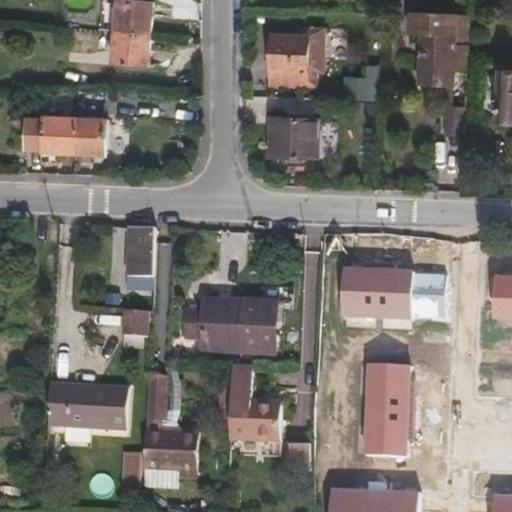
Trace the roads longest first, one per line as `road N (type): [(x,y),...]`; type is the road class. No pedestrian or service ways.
road 1 (residential): [(217,201),(511,215)]
road 2 (residential): [(0,195),(217,201)]
road 3 (residential): [(229,0),(217,201)]
